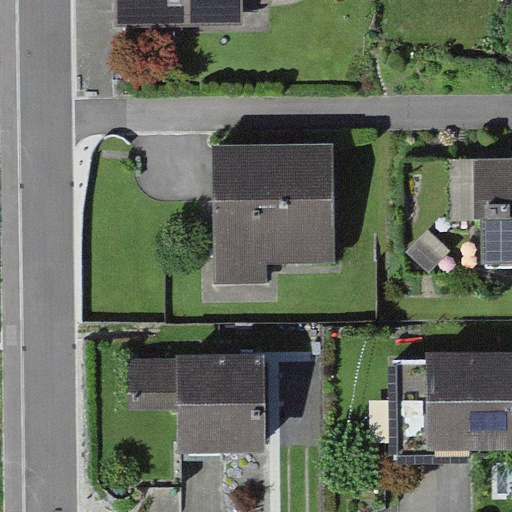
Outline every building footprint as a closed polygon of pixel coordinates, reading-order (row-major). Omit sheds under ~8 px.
[(246,0),(121,0),(122,27),(247,25),(246,0)] [(325,156),(220,157),(222,267),(326,266),(325,156)] [(511,168),(485,169),(486,261),(511,260),(511,168)] [(511,359),(440,360),(440,365),(393,365),(393,459),(468,459),(468,449),(511,448),(511,359)] [(260,363),(134,363),(134,405),(181,405),(182,446),(261,446),(260,363)]
